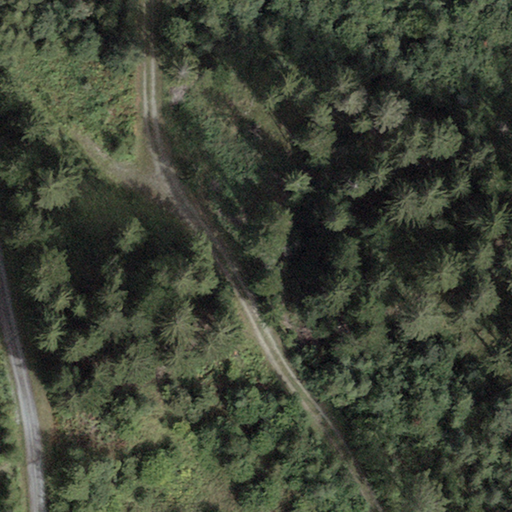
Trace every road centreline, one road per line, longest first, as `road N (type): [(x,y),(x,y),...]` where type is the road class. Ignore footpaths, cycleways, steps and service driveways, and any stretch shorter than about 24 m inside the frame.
road 1 (track): [(368,511),(150,135),(152,0)]
road 2 (track): [(0,289),(28,406),(41,511)]
